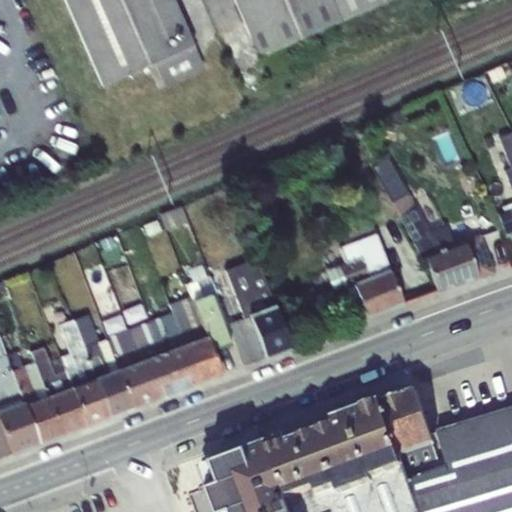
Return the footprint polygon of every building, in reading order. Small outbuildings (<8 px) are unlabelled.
[(173,0),(64,0),(102,85),(154,62),(193,45),(173,0)] [(234,0),(259,56),(389,0),(234,0)] [(193,45),(154,62),(164,85),(204,68),(193,45)] [(511,133),(499,138),(510,168),(504,170),(511,189),(511,133)] [(332,195),(339,212),(353,207),(346,190),(332,195)] [(390,202),(399,217),(414,208),(417,214),(422,211),(413,190),(390,202)] [(353,207),(339,212),(348,237),(373,228),(364,203),(353,207)] [(182,206),(159,214),(165,231),(188,223),(182,206)] [(504,236),(511,233),(511,207),(496,213),(504,236)] [(438,293),(477,278),(463,242),(437,251),(417,214),(414,208),(399,217),(421,258),(424,257),(438,293)] [(374,234),(339,248),(345,263),(358,257),(367,280),(354,285),(356,289),(366,319),(403,306),(388,270),(374,234)] [(463,242),(477,278),(492,273),(478,236),(463,242)] [(358,257),(345,263),(325,270),(333,292),(342,289),(344,294),(356,289),(354,285),(367,280),(358,257)] [(244,317),(228,323),(235,343),(244,365),(267,357),(251,316),(274,307),(257,258),(225,271),(244,317)] [(210,295),(229,344),(235,343),(228,323),(209,275),(194,281),(201,299),(210,295)] [(201,299),(194,281),(193,276),(184,279),(190,296),(169,304),(179,333),(184,331),(201,325),(193,302),(201,299)] [(205,337),(212,351),(229,344),(210,295),(201,299),(193,302),(201,325),(205,337)] [(179,333),(169,304),(157,309),(167,337),(179,333)] [(251,316),(267,357),(290,349),(274,307),(251,316)] [(96,379),(118,371),(113,359),(106,339),(97,342),(88,315),(74,320),(96,379)] [(71,389),(95,380),(96,379),(74,320),(59,325),(73,366),(63,369),(64,371),(70,389),(71,389)] [(150,321),(128,329),(135,350),(153,343),(157,341),(150,321)] [(201,325),(184,331),(189,343),(205,337),(201,325)] [(116,331),(125,354),(131,352),(135,350),(128,329),(127,327),(116,331)] [(189,343),(184,331),(179,333),(167,337),(157,341),(153,343),(157,356),(161,354),(184,345),(189,343)] [(184,345),(198,383),(220,375),(212,351),(205,337),(189,343),(184,345)] [(157,356),(153,343),(135,350),(131,352),(135,364),(140,362),(157,356)] [(0,412),(23,403),(6,356),(2,344),(0,345),(0,412)] [(184,345),(161,354),(175,393),(198,383),(184,345)] [(70,389),(64,371),(53,375),(43,347),(30,352),(34,362),(47,398),(70,389)] [(47,398),(34,362),(22,366),(16,352),(6,356),(23,403),(24,406),(47,398)] [(135,364),(131,352),(125,354),(113,359),(118,371),(135,364)] [(157,356),(140,362),(154,400),(175,393),(161,354),(157,356)] [(135,364),(118,371),(132,409),(154,400),(140,362),(135,364)] [(96,379),(95,380),(109,418),(132,409),(118,371),(96,379)] [(95,380),(71,389),(84,427),(109,418),(95,380)] [(47,398),(62,436),(84,427),(71,389),(70,389),(47,398)] [(398,456),(432,444),(415,390),(379,403),(398,456)] [(24,406),(38,445),(62,436),(47,398),(24,406)] [(0,412),(0,424),(11,454),(11,455),(38,445),(24,406),(23,403),(0,412)] [(398,456),(379,403),(331,421),(355,488),(372,482),(370,478),(401,467),(398,456)] [(511,511),(511,409),(437,433),(445,459),(438,462),(432,444),(398,456),(401,467),(417,511),(511,511)] [(355,488),(331,421),(266,446),(286,499),(315,489),(317,495),(336,488),(338,494),(355,488)] [(0,424),(0,458),(11,454),(0,424)] [(330,511),(417,511),(401,467),(370,478),(372,482),(355,488),(338,494),(336,488),(317,495),(315,489),(286,499),(290,511),(327,511),(331,511),(330,511)]
